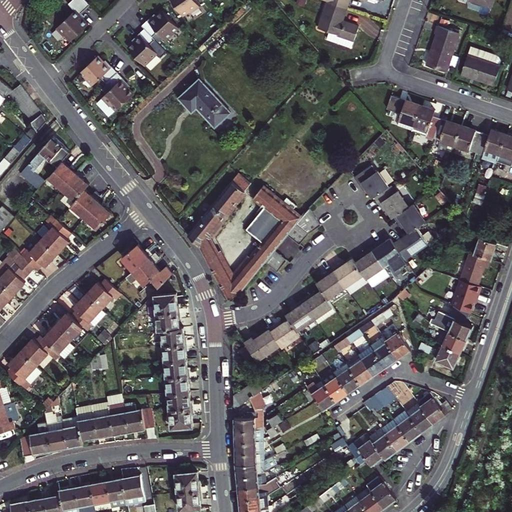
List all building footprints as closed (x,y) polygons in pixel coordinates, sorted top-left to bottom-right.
[(85,0),(72,0),(68,4),(75,11),(55,29),(64,38),(65,36),(70,40),(88,24),(82,18),(79,14),(81,12),(90,4),(85,0)] [(171,0),(184,18),(190,13),(191,15),(201,9),(195,0),(171,0)] [(349,2),(349,0),(366,0),(368,1),(375,3),(376,0),(323,0),(328,2),(347,8),(349,2)] [(356,35),(359,27),(343,21),(347,8),(328,2),(319,28),(330,32),(327,39),(341,44),(344,37),(354,40),(356,35)] [(166,40),(179,28),(162,10),(156,16),(150,22),(148,20),(142,26),(144,29),(152,37),(158,31),(166,40)] [(151,17),(148,20),(150,22),(156,16),(154,14),(151,17)] [(446,72),(459,33),(438,25),(435,33),(437,34),(434,45),(427,65),(446,72)] [(152,37),(144,29),(139,34),(140,36),(134,42),(128,48),(145,65),(157,53),(149,45),(155,40),(152,37)] [(135,38),(132,40),(134,42),(140,36),(139,34),(135,38)] [(354,40),(344,37),(341,44),(352,47),(353,44),(354,40)] [(498,58),(495,56),(470,47),(461,74),(476,79),(494,85),(501,65),(499,64),(500,61),(498,58)] [(101,77),(107,83),(118,72),(112,66),(110,68),(104,62),(98,56),(81,72),(93,85),(101,77)] [(110,68),(112,66),(109,63),(106,60),(104,62),(110,68)] [(118,72),(107,83),(112,89),(102,98),(110,107),(112,105),(117,111),(134,94),(129,88),(122,81),(124,79),(118,72)] [(0,79),(0,104),(9,94),(13,91),(0,79)] [(124,79),(122,81),(129,88),(131,86),(127,82),(124,79)] [(197,108),(215,127),(231,113),(199,79),(179,98),(188,109),(193,104),(197,108)] [(13,99),(25,90),(21,84),(13,91),(9,94),(13,99)] [(18,105),(29,96),(25,90),(13,99),(18,105)] [(396,110),(400,98),(391,95),(387,108),(395,111),(396,110)] [(22,111),(34,102),(29,96),(18,105),(22,111)] [(398,125),(412,130),(421,105),(410,101),(400,98),(396,110),(395,111),(402,113),(398,125)] [(26,116),(38,107),(34,102),(22,111),(26,116)] [(190,111),(192,112),(197,108),(193,104),(188,109),(190,111)] [(426,135),(434,138),(440,118),(434,116),(436,110),(431,108),(421,105),(412,130),(426,135)] [(30,122),(42,113),(38,107),(26,116),(30,122)] [(30,122),(38,132),(48,120),(42,113),(30,122)] [(452,153),(455,145),(462,125),(450,122),(440,118),(434,138),(440,140),(438,148),(452,153)] [(455,145),(477,152),(483,133),(471,129),(462,125),(455,145)] [(31,138),(36,132),(32,129),(27,134),(31,138)] [(490,135),(483,133),(477,152),(483,154),(482,157),(496,162),(500,154),(506,134),(497,131),(492,129),(490,135)] [(511,136),(506,134),(500,154),(511,157),(511,136)] [(25,135),(15,147),(20,152),(31,140),(25,135)] [(63,162),(71,152),(62,144),(53,136),(21,174),(38,189),(45,181),(38,175),(34,171),(46,157),(50,160),(58,167),(63,162)] [(379,147),(384,142),(380,138),(376,143),(379,147)] [(15,147),(5,158),(11,164),(20,152),(15,147)] [(511,164),(511,161),(511,157),(500,154),(498,159),(511,164)] [(50,160),(46,157),(34,171),(38,175),(50,160)] [(5,158),(0,164),(0,174),(1,175),(11,164),(5,158)] [(49,178),(62,189),(76,173),(70,168),(63,162),(58,167),(49,178)] [(375,196),(389,186),(378,170),(376,172),(371,165),(355,176),(360,184),(362,182),(367,188),(373,198),(375,196)] [(62,189),(67,193),(75,201),(85,189),(89,185),(82,178),(76,173),(62,189)] [(210,237),(251,183),(239,173),(188,235),(200,249),(201,247),(210,237)] [(395,216),(409,206),(398,190),(396,192),(392,185),(389,186),(375,196),(380,204),(382,202),(386,208),(393,218),(395,216)] [(293,210),(283,202),(263,186),(254,198),(265,206),(247,229),(263,242),(233,279),(218,253),(207,259),(229,299),(240,292),(265,262),(275,250),(287,234),(297,223),(302,217),(293,210)] [(71,205),(85,217),(99,201),(93,195),(85,189),(75,201),(71,205)] [(70,206),(71,205),(75,201),(67,193),(62,199),(70,206)] [(293,210),(297,205),(287,197),(283,202),(293,210)] [(105,206),(99,201),(85,217),(98,228),(112,212),(105,206)] [(414,203),(409,206),(395,216),(401,225),(403,223),(405,226),(409,233),(417,227),(426,221),(414,203)] [(0,233),(15,216),(3,206),(0,209),(0,233)] [(317,218),(312,212),(310,208),(302,217),(297,223),(303,228),(317,218)] [(42,239),(58,254),(66,245),(70,241),(67,238),(72,233),(52,214),(46,220),(54,227),(42,239)] [(309,233),(321,225),(317,218),(303,228),(309,233)] [(294,240),(303,228),(297,223),(287,234),(294,240)] [(394,243),(405,259),(428,244),(430,246),(432,245),(433,243),(434,240),(433,238),(429,231),(423,235),(417,227),(409,233),(399,240),(394,243)] [(300,244),(309,233),(303,228),(294,240),(300,244)] [(207,259),(218,253),(210,237),(201,247),(205,254),(207,259)] [(407,261),(405,259),(394,243),(391,238),(384,243),(382,244),(380,242),(372,248),(384,267),(390,263),(395,270),(407,261)] [(497,243),(480,238),(475,254),(490,260),(491,260),(494,252),(497,243)] [(28,250),(22,255),(35,267),(38,270),(43,264),(46,267),(52,260),(58,254),(42,239),(30,252),(28,250)] [(123,258),(134,271),(150,257),(145,251),(139,244),(123,258)] [(388,272),(384,267),(372,248),(363,254),(364,256),(361,258),(355,262),(368,281),(370,284),(388,272)] [(272,267),(281,255),(275,250),(265,262),(271,266),(272,267)] [(0,267),(0,282),(14,295),(24,284),(26,282),(23,280),(35,267),(22,255),(19,252),(13,260),(9,256),(0,267)] [(475,254),(468,252),(458,279),(479,286),(482,275),(485,267),(488,268),(490,260),(475,254)] [(278,272),(287,260),(281,255),(272,267),(278,272)] [(152,279),(159,288),(173,273),(167,266),(162,271),(156,264),(150,257),(134,271),(128,277),(133,283),(139,277),(146,285),(152,279)] [(350,294),(368,281),(355,262),(352,258),(346,263),(343,264),(342,262),(333,268),(346,287),(350,294)] [(328,300),(346,287),(333,268),(324,274),(326,277),(323,279),(317,283),(322,290),(328,300)] [(139,277),(133,283),(141,292),(147,287),(146,285),(139,277)] [(95,286),(86,295),(102,309),(114,297),(117,299),(122,294),(106,279),(101,284),(99,282),(95,286)] [(479,286),(458,279),(449,304),(450,305),(446,314),(466,323),(470,313),(471,313),(475,302),(477,294),(479,295),(482,287),(479,286)] [(0,306),(2,308),(6,303),(14,295),(0,282),(0,306)] [(414,299),(417,296),(422,292),(412,282),(397,296),(402,300),(409,293),(414,299)] [(336,310),(328,300),(322,290),(316,294),(313,296),(311,294),(302,300),(315,319),(318,323),(336,310)] [(157,314),(179,312),(178,303),(177,293),(155,295),(157,314)] [(77,310),(72,316),(84,327),(88,330),(93,325),(90,322),(102,309),(86,295),(78,303),(74,308),(77,310)] [(297,331),(315,319),(302,300),(294,306),(295,308),(292,310),(286,315),(289,319),(297,331)] [(370,315),(382,307),(380,303),(368,312),(370,315)] [(392,312),(396,309),(394,305),(372,320),(375,325),(376,326),(394,313),(392,312)] [(102,309),(90,322),(93,325),(95,327),(107,315),(102,309)] [(470,333),(473,326),(466,323),(446,314),(439,311),(435,320),(432,318),(430,322),(443,328),(467,339),(470,333)] [(63,318),(56,325),(72,340),(84,327),(72,316),(68,312),(63,318)] [(162,329),(180,328),(180,321),(179,312),(157,314),(159,330),(162,329)] [(300,335),(297,331),(289,319),(282,323),(280,325),(278,323),(269,329),(281,345),(282,347),(300,335)] [(363,333),(375,325),(372,320),(359,328),(363,333)] [(50,332),(44,338),(57,350),(60,353),(70,342),(72,340),(56,325),(50,332)] [(78,346),(90,333),(88,330),(84,327),(72,340),(78,346)] [(184,327),(180,328),(162,329),(164,346),(186,344),(185,337),(184,327)] [(364,334),(363,333),(359,328),(347,337),(351,343),(364,334)] [(464,347),(467,339),(443,328),(436,342),(443,345),(461,353),(464,347)] [(265,356),(281,345),(269,329),(260,335),(254,340),(252,338),(245,342),(247,345),(240,350),(248,361),(255,356),(257,359),(264,354),(265,356)] [(405,354),(411,350),(398,332),(386,341),(399,358),(405,354)] [(29,343),(22,351),(37,366),(48,354),(52,355),(57,350),(44,338),(41,336),(36,341),(34,338),(29,343)] [(339,352),(351,343),(347,337),(334,346),(339,352)] [(393,362),(399,358),(386,341),(383,337),(372,346),(385,364),(386,367),(393,362)] [(314,354),(331,343),(328,339),(311,350),(314,354)] [(76,348),(70,342),(60,353),(62,355),(66,359),(76,348)] [(187,353),(186,344),(164,346),(165,362),(187,360),(187,353)] [(457,361),(461,353),(443,345),(437,360),(454,368),(457,361)] [(386,367),(385,364),(372,346),(359,355),(374,375),(380,371),(381,370),(386,367)] [(60,353),(57,350),(52,355),(57,360),(62,355),(60,353)] [(42,371),(37,366),(22,351),(14,360),(9,364),(12,367),(7,372),(25,389),(42,371)] [(100,353),(92,360),(94,369),(102,368),(100,353)] [(314,369),(326,360),(322,354),(310,363),(314,369)] [(368,380),(374,375),(359,355),(347,363),(360,381),(362,384),(367,380),(368,380)] [(188,370),(187,360),(165,362),(167,378),(189,376),(188,370)] [(362,384),(360,381),(347,363),(335,372),(349,393),(355,388),(356,388),(362,384)] [(344,396),(349,393),(335,372),(322,380),(335,398),(337,401),(342,397),(344,396)] [(190,384),(189,376),(167,378),(169,394),(190,392),(190,384)] [(0,406),(5,405),(12,403),(7,386),(3,387),(1,379),(0,379),(0,406)] [(261,391),(264,389),(257,379),(234,394),(234,405),(237,407),(251,398),(255,409),(263,408),(266,404),(261,391)] [(337,401),(335,398),(322,380),(316,384),(314,382),(308,386),(324,410),(331,405),(337,401)] [(396,396),(402,392),(395,381),(388,386),(396,396)] [(64,401),(74,389),(72,382),(63,392),(64,401)] [(397,398),(396,396),(388,386),(376,395),(384,406),(385,407),(397,398)] [(311,401),(316,398),(309,389),(305,392),(311,401)] [(191,401),(190,392),(169,394),(170,410),(192,408),(191,401)] [(446,400),(440,405),(430,392),(418,401),(419,403),(434,423),(441,418),(453,410),(446,400)] [(108,401),(114,434),(123,432),(130,431),(125,404),(123,393),(107,396),(108,401)] [(377,410),(384,406),(376,395),(366,402),(371,409),(375,407),(377,410)] [(108,401),(93,404),(94,411),(109,408),(108,401)] [(428,428),(434,423),(419,403),(407,412),(422,432),(428,428)] [(60,449),(68,448),(63,421),(57,422),(56,417),(53,417),(51,404),(45,411),(47,422),(48,432),(52,450),(60,449)] [(77,407),(78,413),(94,411),(93,404),(77,407)] [(125,404),(130,431),(141,429),(156,426),(156,425),(153,412),(153,408),(137,410),(136,404),(125,404)] [(10,421),(5,405),(0,406),(0,432),(16,428),(13,420),(10,421)] [(114,434),(109,408),(94,411),(99,437),(107,435),(114,434)] [(193,419),(192,408),(170,410),(172,428),(194,426),(193,419)] [(235,430),(264,426),(264,415),(263,408),(255,409),(255,412),(247,412),(247,415),(244,415),(244,418),(235,418),(235,425),(235,430)] [(92,438),(99,437),(94,411),(78,413),(79,418),(83,440),(92,438)] [(417,437),(422,432),(407,412),(395,421),(409,439),(410,441),(417,437)] [(273,427),(284,421),(280,413),(269,420),(273,427)] [(84,445),(83,440),(79,418),(63,421),(68,448),(76,446),(84,445)] [(404,445),(410,441),(409,439),(395,421),(394,419),(382,428),(398,450),(404,445)] [(39,453),(52,450),(48,432),(47,422),(38,423),(40,433),(20,437),(24,456),(39,453)] [(264,438),(264,426),(235,430),(235,436),(235,441),(264,438)] [(270,435),(276,430),(273,427),(267,430),(270,435)] [(393,454),(398,450),(382,428),(370,437),(384,456),(386,459),(393,454)] [(377,461),(384,456),(370,437),(366,433),(349,446),(361,464),(364,462),(368,459),(372,465),(377,461)] [(265,449),(264,438),(235,441),(235,447),(235,452),(265,449)] [(312,454),(323,447),(321,442),(309,448),(312,454)] [(277,454),(286,449),(283,443),(275,449),(277,454)] [(265,460),(265,449),(235,452),(236,458),(236,464),(265,460)] [(273,456),(265,460),(236,464),(237,471),(237,476),(266,472),(278,465),(273,456)] [(368,468),(372,465),(368,459),(364,462),(368,468)] [(359,474),(368,468),(364,462),(361,464),(355,469),(359,474)] [(299,473),(306,469),(303,463),(295,468),(299,473)] [(176,473),(178,492),(200,490),(199,481),(198,471),(176,473)] [(267,483),(266,472),(237,476),(238,483),(238,488),(267,483)] [(146,501),(145,494),(141,475),(132,477),(123,478),(128,504),(146,501)] [(391,503),(397,499),(379,476),(367,484),(369,487),(372,492),(384,508),(391,503)] [(128,504),(123,478),(115,480),(107,481),(112,507),(120,505),(128,504)] [(336,493),(348,484),(344,478),(331,487),(336,493)] [(112,507),(107,481),(99,483),(91,484),(95,503),(96,511),(112,508),(112,507)] [(268,495),(276,490),(271,481),(267,483),(268,495)] [(268,495),(267,483),(238,488),(239,495),(239,499),(268,495)] [(95,503),(91,484),(83,486),(76,487),(79,506),(95,503)] [(80,511),(79,506),(76,487),(67,489),(59,490),(60,496),(63,511),(80,511)] [(324,503),(336,493),(331,487),(320,496),(324,503)] [(360,501),(372,492),(369,487),(357,496),(360,501)] [(178,492),(180,511),(202,509),(201,499),(200,490),(178,492)] [(378,511),(379,511),(384,508),(372,492),(360,501),(368,511),(378,511)] [(269,506),(268,495),(239,499),(240,506),(241,511),(269,506)] [(63,511),(60,496),(52,497),(45,498),(47,511),(63,511)] [(312,511),(324,503),(320,496),(308,506),(312,511)] [(345,505),(349,511),(368,511),(360,501),(357,496),(345,505)] [(31,511),(47,511),(45,498),(38,499),(29,501),(31,511)] [(31,511),(29,501),(19,503),(11,504),(12,511),(31,511)]
